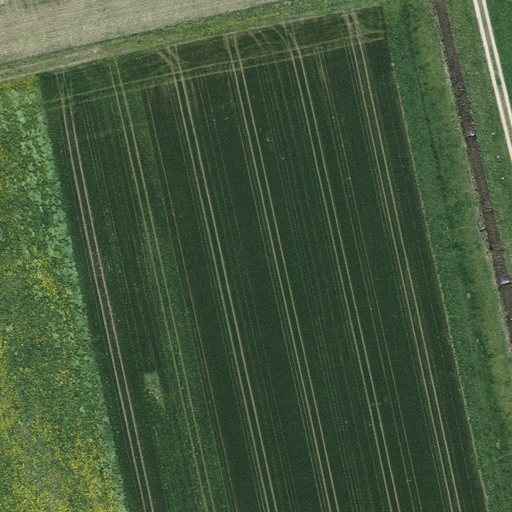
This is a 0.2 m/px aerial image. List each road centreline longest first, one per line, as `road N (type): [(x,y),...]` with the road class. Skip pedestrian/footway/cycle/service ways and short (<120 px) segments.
road 1 (track): [(358,0),(0,76)]
road 2 (track): [(511,137),(479,0)]
